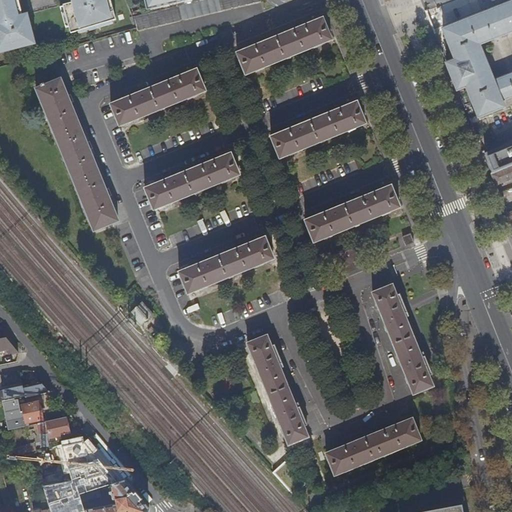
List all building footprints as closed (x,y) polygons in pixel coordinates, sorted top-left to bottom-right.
[(0,0),(0,52),(25,46),(33,44),(29,31),(32,31),(30,24),(25,26),(22,15),(18,0),(0,0)] [(72,0),(73,1),(63,4),(64,6),(61,7),(66,28),(70,27),(71,32),(71,33),(79,31),(79,33),(114,23),(114,22),(113,20),(117,19),(111,0),(72,0)] [(126,0),(134,17),(137,32),(261,2),(261,0),(126,0)] [(511,2),(443,29),(455,61),(447,64),(457,89),(466,86),(479,117),(503,108),(500,100),(511,95),(511,2)] [(257,46),(237,54),(246,75),(331,40),(323,19),(304,27),(302,24),(298,25),(293,27),(295,31),(265,43),(263,39),(259,41),(255,42),(257,46)] [(130,98),(111,105),(120,126),(205,92),(196,71),(177,79),(175,74),(170,76),(166,78),(168,82),(138,95),(136,90),(131,92),(127,94),(130,98)] [(60,78),(34,89),(95,231),(119,221),(108,197),(112,195),(110,188),(106,189),(89,151),(93,149),(90,141),(87,143),(70,103),(74,102),(71,95),(67,96),(60,78)] [(291,130),(271,138),(280,159),(366,124),(357,102),(337,111),(335,107),(331,108),(327,109),(329,114),(299,126),(297,122),(293,123),(289,125),(291,130)] [(479,117),(469,121),(478,143),(488,139),(479,117)] [(493,151),(483,155),(491,174),(498,171),(495,161),(496,161),(493,151)] [(511,154),(496,161),(495,161),(498,171),(511,165),(511,154)] [(165,182),(145,190),(154,211),(239,175),(231,155),(212,163),(210,158),(205,160),(201,162),(203,165),(172,178),(171,174),(166,175),(163,177),(165,182)] [(511,165),(498,171),(491,174),(496,186),(511,179),(511,165)] [(325,214),(306,221),(314,243),(400,208),(392,187),(371,195),(369,191),(365,193),(362,194),(363,198),(332,210),(331,206),(327,208),(323,209),(325,214)] [(411,234),(402,237),(406,247),(415,243),(411,234)] [(199,265),(180,272),(188,294),(274,259),(265,238),(246,246),(244,241),(239,243),(235,244),(238,249),(207,262),(205,257),(200,259),(196,260),(199,265)] [(397,296),(393,287),(373,295),(413,395),(433,386),(429,375),(432,374),(427,363),(423,365),(420,359),(423,358),(404,314),(402,315),(399,309),(404,306),(400,295),(397,296)] [(143,302),(131,312),(142,325),(154,314),(143,302)] [(17,352),(5,337),(0,338),(0,350),(7,349),(11,353),(17,352)] [(248,345),(289,446),(309,438),(304,426),(307,425),(302,414),(298,417),(295,410),(297,409),(279,363),(276,364),(274,360),(279,357),(274,345),(271,346),(267,337),(248,345)] [(50,391),(42,381),(36,383),(30,384),(22,386),(24,395),(25,397),(50,391)] [(20,386),(19,383),(2,387),(2,390),(3,391),(5,399),(24,395),(22,386),(20,386)] [(20,411),(18,398),(5,401),(2,402),(6,421),(14,419),(15,424),(28,421),(43,418),(39,401),(22,405),(23,411),(20,411)] [(69,434),(65,417),(37,423),(39,432),(48,431),(49,438),(69,434)] [(29,425),(28,421),(15,424),(14,419),(6,421),(8,429),(29,425)] [(348,446),(326,455),(335,476),(420,441),(412,420),(391,428),(390,425),(385,428),(386,430),(352,444),(351,441),(347,443),(348,446)] [(100,451),(91,440),(88,441),(97,456),(102,453),(100,451)] [(34,442),(17,446),(18,453),(35,449),(34,442)] [(83,454),(81,442),(32,453),(35,464),(83,454)] [(102,453),(97,456),(73,462),(75,470),(108,461),(102,453)] [(286,456),(273,470),(297,493),(310,479),(286,456)] [(62,487),(59,474),(45,478),(48,490),(62,487)] [(147,511),(149,509),(124,480),(108,485),(109,492),(108,492),(109,495),(110,494),(111,499),(114,501),(115,501),(116,504),(84,509),(84,511),(147,511)] [(97,489),(80,495),(82,501),(99,496),(97,489)] [(32,511),(49,511),(47,502),(43,503),(45,511),(44,511),(39,511),(38,508),(32,510),(32,511)]
